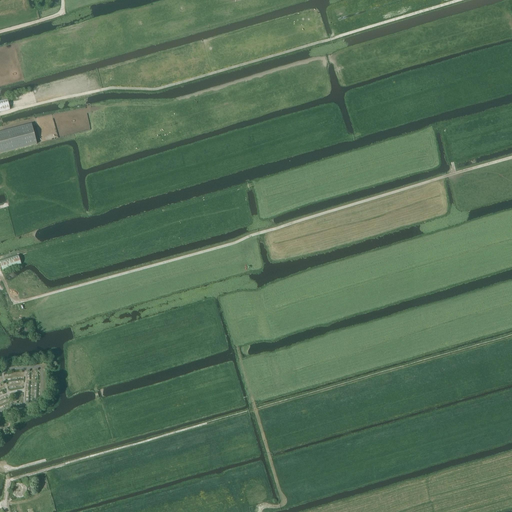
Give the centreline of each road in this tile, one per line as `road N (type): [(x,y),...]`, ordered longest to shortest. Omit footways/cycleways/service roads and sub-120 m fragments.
road 1 (track): [(1,276),(13,302),(511,157)]
road 2 (track): [(8,480),(511,335)]
road 3 (track): [(101,89),(159,88),(457,0)]
